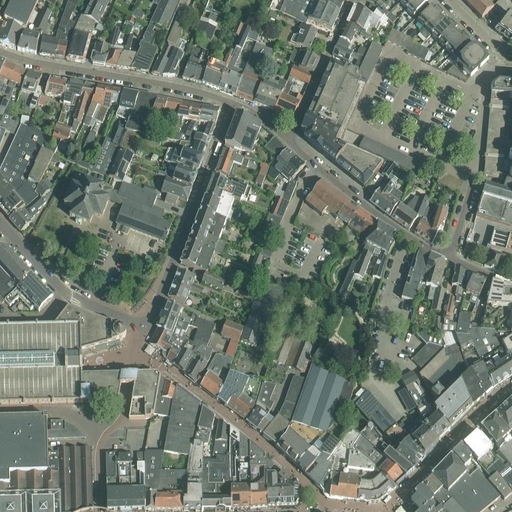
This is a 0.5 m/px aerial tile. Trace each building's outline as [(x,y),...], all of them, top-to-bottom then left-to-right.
[(39,0),(11,0),(4,18),(26,28),(39,0)] [(76,6),(79,0),(68,0),(68,3),(59,26),(66,28),(69,21),(76,6)] [(108,2),(103,0),(92,0),(91,4),(84,17),(95,22),(98,24),(108,2)] [(168,31),(181,0),(160,0),(160,3),(156,11),(150,23),(168,31)] [(228,0),(209,0),(199,24),(216,31),(228,0)] [(331,31),(339,12),(325,5),(313,0),(273,0),(270,9),(306,25),(308,20),(331,31)] [(344,0),(313,0),(325,5),(339,12),(344,0)] [(406,10),(416,0),(402,0),(399,4),(406,10)] [(416,0),(406,10),(413,18),(428,2),(426,0),(416,0)] [(474,10),(483,0),(469,0),(466,3),(474,10)] [(493,7),(486,0),(483,0),(474,10),(482,18),(493,7)] [(424,29),(441,12),(441,11),(436,10),(433,6),(417,22),(424,29)] [(380,22),(384,16),(381,13),(379,11),(378,9),(376,12),(375,14),(373,16),(354,7),(350,15),(346,24),(357,30),(360,31),(362,32),(365,34),(367,30),(369,27),(377,30),(376,31),(377,31),(381,24),(379,23),(379,21),(380,22)] [(36,55),(38,45),(40,37),(40,38),(52,13),(44,10),(35,30),(34,29),(33,33),(31,33),(30,35),(24,33),(21,41),(17,51),(36,55)] [(268,17),(276,21),(279,15),(270,11),(268,17)] [(136,12),(133,17),(142,21),(144,15),(136,12)] [(431,36),(446,20),(443,17),(443,12),(441,12),(424,29),(431,36)] [(511,15),(508,12),(494,31),(511,44),(511,15)] [(174,51),(174,50),(176,46),(188,18),(179,14),(167,42),(169,47),(163,60),(159,58),(152,75),(163,77),(174,51)] [(85,61),(87,52),(95,22),(84,17),(82,16),(77,25),(74,31),(73,34),(66,60),(82,63),(85,61)] [(22,30),(26,28),(4,18),(0,17),(0,45),(15,51),(22,30)] [(115,47),(122,30),(126,23),(116,20),(113,28),(109,47),(112,48),(113,48),(115,47)] [(438,43),(455,26),(455,24),(450,24),(446,20),(431,36),(438,43)] [(64,60),(66,50),(67,43),(68,44),(71,33),(73,34),(74,31),(77,25),(69,21),(66,28),(68,29),(62,42),(59,42),(56,59),(64,60)] [(211,43),(216,31),(199,24),(194,36),(206,41),(211,43)] [(240,39),(245,28),(236,24),(231,35),(240,39)] [(353,38),(357,30),(346,24),(339,39),(340,39),(336,46),(347,51),(353,38)] [(309,51),(317,33),(301,25),(296,36),(294,35),(291,43),(296,45),(300,47),(309,51)] [(68,29),(66,28),(59,26),(55,41),(42,39),(41,46),(39,56),(56,59),(59,42),(62,42),(68,29)] [(445,49),(460,34),(456,31),(456,26),(455,26),(438,43),(445,49)] [(235,97),(241,79),(239,78),(242,71),(234,68),(237,60),(244,45),(247,38),(250,30),(245,28),(240,39),(231,58),(225,73),(224,72),(222,77),(221,79),(223,80),(219,90),(219,91),(235,97)] [(152,37),(154,33),(147,30),(139,49),(136,56),(131,71),(148,74),(157,52),(151,49),(155,38),(152,37)] [(398,33),(395,31),(394,31),(392,30),(387,41),(392,44),(398,33)] [(362,32),(360,36),(372,41),(373,37),(365,34),(362,32)] [(398,46),(403,35),(399,33),(398,33),(392,44),(398,46)] [(451,56),(468,39),(468,38),(464,38),(460,34),(445,49),(451,56)] [(403,49),(408,38),(403,35),(398,46),(403,49)] [(131,71),(136,56),(129,55),(130,49),(132,38),(129,37),(126,48),(123,53),(116,69),(131,71)] [(408,51),(413,43),(414,40),(408,38),(403,49),(408,51)] [(458,62),(473,47),(470,44),(470,39),(468,39),(451,56),(458,62)] [(413,57),(418,45),(413,43),(408,51),(407,54),(413,57)] [(380,57),(383,49),(372,44),(369,51),(368,51),(380,57)] [(105,67),(111,51),(112,48),(109,47),(95,45),(91,62),(93,65),(105,67)] [(253,104),(263,81),(274,53),(256,45),(251,57),(250,56),(241,79),(235,97),(253,104)] [(418,59),(423,48),(418,45),(413,57),(418,59)] [(363,58),(347,51),(336,46),(332,56),(348,63),(351,58),(358,61),(357,63),(360,65),(363,58)] [(474,46),(473,47),(458,62),(446,74),(466,83),(489,60),(474,46)] [(194,82),(201,55),(202,51),(203,49),(198,47),(197,50),(193,49),(190,60),(186,70),(185,69),(182,79),(194,82)] [(365,58),(366,57),(368,51),(369,51),(360,47),(357,54),(365,58)] [(429,51),(423,48),(418,59),(424,62),(429,51)] [(288,63),(294,65),(299,53),(293,50),(288,63)] [(116,69),(123,53),(111,51),(105,67),(116,69)] [(183,55),(174,51),(163,77),(170,78),(174,76),(176,77),(178,73),(179,70),(177,69),(183,55)] [(202,85),(208,65),(204,64),(206,58),(208,53),(202,51),(201,55),(194,82),(202,85)] [(377,62),(380,57),(368,51),(366,57),(377,62)] [(320,61),(318,60),(300,52),(297,59),(302,61),(299,69),(313,75),(320,61)] [(225,73),(231,58),(227,57),(222,67),(223,68),(222,69),(208,64),(208,65),(202,85),(219,91),(219,90),(223,80),(221,79),(222,77),(224,72),(225,73)] [(374,68),(377,62),(366,57),(365,58),(363,62),(374,68)] [(347,130),(367,84),(356,79),(358,74),(332,62),(301,132),(306,134),(304,140),(364,188),(382,166),(341,148),(339,147),(340,144),(341,145),(341,144),(340,143),(347,130)] [(372,73),(374,68),(363,62),(361,68),(372,73)] [(9,82),(15,68),(5,64),(0,76),(0,83),(2,84),(4,79),(9,82)] [(313,75),(299,69),(294,67),(290,76),(299,80),(308,85),(313,75)] [(20,87),(26,73),(15,68),(9,82),(8,85),(14,88),(15,85),(20,87)] [(369,78),(372,73),(361,68),(358,73),(369,78)] [(367,84),(369,78),(358,73),(358,74),(356,79),(367,84)] [(38,86),(42,77),(28,74),(24,83),(21,92),(35,95),(38,87),(38,86)] [(65,99),(69,83),(50,78),(44,94),(61,98),(60,103),(64,104),(65,99)] [(274,112),(281,96),(284,89),(287,83),(280,80),(277,87),(270,84),(263,81),(253,104),(268,110),(273,112),(274,112)] [(2,84),(0,83),(0,93),(11,98),(14,89),(2,84)] [(78,108),(84,86),(69,83),(65,99),(64,104),(78,108)] [(291,84),(287,83),(284,89),(281,96),(274,112),(293,120),(302,98),(294,94),(291,100),(287,98),(292,85),(291,84)] [(488,177),(506,182),(511,184),(511,84),(502,84),(491,93),(484,177),(488,177)] [(88,102),(92,103),(93,100),(94,100),(98,88),(84,86),(78,108),(74,123),(73,125),(72,130),(71,132),(76,134),(80,123),(81,124),(82,124),(88,102)] [(43,89),(38,87),(35,95),(30,108),(36,110),(38,105),(40,98),(43,89)] [(104,102),(107,90),(98,88),(94,100),(93,100),(92,103),(83,125),(89,127),(97,107),(101,108),(104,102)] [(118,102),(121,92),(107,90),(104,102),(101,108),(99,113),(98,113),(95,121),(97,122),(102,124),(111,104),(117,106),(118,102)] [(16,96),(15,95),(10,105),(15,107),(20,93),(18,92),(16,96)] [(138,96),(123,93),(119,110),(116,117),(125,121),(124,123),(127,124),(128,122),(129,122),(131,118),(132,116),(133,113),(138,96)] [(157,99),(138,96),(133,113),(132,116),(131,118),(129,122),(128,122),(127,124),(124,123),(122,128),(119,126),(113,142),(107,157),(116,161),(119,153),(123,143),(140,146),(159,150),(161,139),(157,138),(151,137),(144,136),(151,119),(157,99)] [(40,98),(38,105),(44,106),(47,100),(40,98)] [(4,99),(0,107),(6,110),(9,101),(4,99)] [(162,121),(168,101),(157,99),(151,119),(162,121)] [(177,119),(181,104),(168,101),(162,121),(159,131),(166,132),(169,123),(174,124),(175,119),(177,119)] [(187,121),(192,106),(181,104),(177,119),(173,135),(171,141),(179,142),(182,135),(179,134),(182,120),(187,121)] [(198,123),(203,108),(192,106),(187,121),(191,121),(186,133),(187,133),(183,142),(187,143),(189,138),(191,135),(196,122),(198,123)] [(219,111),(203,108),(198,123),(203,124),(203,126),(207,127),(206,129),(206,131),(212,134),(215,126),(219,111)] [(61,113),(57,124),(63,126),(67,115),(61,113)] [(237,114),(232,126),(258,135),(261,126),(237,114)] [(0,129),(6,131),(10,121),(11,118),(4,115),(0,123),(0,129)] [(50,163),(54,156),(61,141),(56,139),(52,147),(51,146),(48,153),(46,152),(47,149),(44,147),(49,136),(28,128),(10,121),(6,131),(16,136),(0,170),(0,209),(9,220),(25,206),(27,208),(38,198),(36,195),(38,194),(36,191),(41,181),(50,163)] [(67,144),(71,132),(72,130),(63,126),(57,124),(53,138),(56,139),(61,141),(67,144)] [(254,146),(258,135),(232,126),(225,145),(234,148),(248,153),(246,158),(256,162),(251,154),(254,146)] [(207,147),(212,134),(206,131),(205,134),(202,133),(201,138),(196,136),(194,140),(189,138),(187,143),(193,143),(194,142),(207,147)] [(91,144),(95,134),(90,132),(89,133),(86,142),(91,144)] [(171,141),(173,135),(159,132),(157,138),(161,139),(165,140),(171,141)] [(279,156),(286,148),(274,137),(267,145),(264,148),(271,154),(271,164),(277,158),(279,156)] [(364,151),(369,140),(364,137),(359,149),(364,151)] [(76,166),(109,179),(116,161),(107,157),(113,142),(106,139),(94,168),(78,161),(76,166)] [(370,154),(375,142),(369,140),(364,151),(370,154)] [(189,153),(203,159),(207,147),(194,142),(193,143),(187,143),(183,142),(181,142),(178,150),(174,148),(172,152),(173,152),(182,155),(183,152),(189,154),(189,153)] [(375,156),(380,145),(375,142),(370,154),(375,156)] [(123,143),(119,153),(133,156),(133,157),(136,158),(140,146),(123,143)] [(236,155),(232,153),(234,148),(225,145),(223,150),(220,158),(226,160),(225,162),(232,165),(233,164),(240,167),(241,166),(244,168),(247,162),(235,157),(236,155)] [(381,159),(386,147),(380,145),(375,156),(381,159)] [(386,161),(391,150),(386,147),(381,159),(386,161)] [(280,175),(296,158),(287,150),(280,157),(276,161),(279,164),(274,169),(272,167),(268,177),(277,185),(278,179),(277,178),(280,175)] [(392,164),(397,152),(391,150),(386,161),(390,163),(392,164)] [(173,152),(169,164),(188,171),(197,175),(203,159),(189,153),(189,154),(183,152),(182,155),(173,152)] [(397,166),(402,155),(397,152),(392,164),(397,166)] [(116,161),(109,179),(122,184),(133,157),(133,156),(119,153),(116,161)] [(402,169),(408,157),(402,155),(397,166),(402,169)] [(54,156),(50,163),(54,165),(59,163),(61,159),(54,156)] [(408,171),(413,160),(408,157),(402,169),(408,171)] [(69,158),(67,163),(76,166),(78,161),(69,158)] [(229,173),(232,165),(225,162),(226,160),(220,158),(215,173),(224,176),(228,178),(234,180),(235,176),(229,173)] [(293,180),(305,166),(296,158),(280,175),(277,178),(278,179),(281,181),(283,179),(289,184),(282,199),(289,202),(296,185),(297,183),(293,180)] [(413,174),(419,162),(413,160),(408,171),(413,174)] [(419,180),(425,166),(419,162),(413,174),(412,177),(419,180)] [(389,178),(397,166),(392,164),(390,163),(382,174),(389,178)] [(257,174),(259,174),(265,177),(269,167),(261,164),(257,174)] [(164,175),(163,178),(166,179),(192,188),(197,175),(188,171),(187,172),(168,165),(164,175)] [(442,187),(447,175),(441,173),(436,184),(442,187)] [(261,186),(265,177),(259,174),(255,184),(261,186)] [(232,183),(224,179),(215,175),(213,178),(205,199),(218,204),(222,195),(234,200),(233,200),(240,203),(241,199),(246,201),(251,189),(238,185),(237,187),(231,185),(232,183)] [(447,189),(453,178),(447,175),(442,187),(447,189)] [(101,219),(105,210),(109,199),(112,191),(104,187),(84,179),(84,180),(76,176),(72,185),(72,184),(64,205),(73,208),(69,216),(77,219),(76,222),(81,225),(82,221),(90,224),(93,216),(101,219)] [(394,188),(395,187),(394,187),(398,181),(392,177),(389,182),(386,180),(370,202),(380,210),(395,189),(394,188)] [(463,183),(453,178),(447,189),(458,194),(463,183)] [(187,202),(192,188),(166,179),(159,200),(166,203),(175,206),(178,199),(187,202)] [(42,199),(50,191),(41,181),(36,191),(38,194),(36,195),(38,198),(27,208),(25,206),(9,220),(21,233),(28,226),(32,223),(30,222),(33,219),(34,220),(32,218),(39,212),(38,210),(46,203),(42,199)] [(338,217),(349,202),(332,189),(322,181),(305,203),(322,216),(324,214),(327,210),(338,217)] [(511,227),(511,184),(506,182),(503,190),(485,185),(485,186),(482,197),(480,197),(480,198),(481,198),(479,207),(478,207),(477,209),(478,209),(476,217),(511,227)] [(119,194),(112,191),(109,199),(123,205),(116,224),(117,225),(115,231),(119,232),(119,233),(123,235),(123,234),(127,236),(130,230),(164,243),(171,225),(160,221),(164,211),(172,214),(154,207),(158,197),(149,194),(143,191),(123,184),(119,194)] [(266,193),(274,196),(276,190),(269,187),(266,193)] [(390,217),(399,203),(401,204),(403,195),(399,192),(395,189),(380,210),(390,217)] [(226,221),(233,200),(234,200),(222,195),(218,204),(205,199),(200,211),(226,221)] [(426,207),(427,206),(429,200),(421,196),(420,199),(415,197),(414,199),(413,201),(410,203),(408,205),(406,208),(406,209),(401,205),(391,218),(409,231),(418,218),(421,220),(426,207)] [(282,220),(289,202),(282,199),(278,197),(271,215),(273,216),(282,220)] [(377,222),(360,210),(349,202),(338,217),(349,225),(348,227),(367,241),(377,224),(377,222)] [(423,240),(432,224),(427,222),(432,211),(426,207),(421,220),(414,234),(423,240)] [(218,241),(219,240),(226,221),(200,211),(193,231),(218,241)] [(439,229),(442,231),(447,214),(436,211),(432,224),(423,240),(432,245),(439,229)] [(270,215),(266,225),(279,229),(282,221),(282,220),(273,216),(271,215),(270,215)] [(382,253),(372,279),(382,281),(388,256),(391,250),(394,244),(391,242),(395,235),(377,224),(367,241),(365,244),(366,246),(359,264),(354,276),(363,279),(375,249),(382,253)] [(218,241),(193,231),(189,243),(214,253),(222,256),(226,243),(219,240),(218,241)] [(511,235),(503,233),(500,242),(479,234),(479,235),(469,231),(465,242),(491,251),(511,256),(511,235)] [(273,237),(268,236),(265,245),(270,247),(273,237)] [(0,303),(2,304),(5,302),(31,276),(0,241),(0,303)] [(214,253),(189,243),(181,265),(206,274),(214,253)] [(273,251),(264,248),(261,256),(270,260),(273,251)] [(422,284),(431,255),(417,249),(407,280),(422,284)] [(511,262),(511,256),(491,251),(484,267),(499,273),(504,261),(511,262)] [(438,290),(446,262),(431,255),(422,284),(438,290)] [(270,286),(276,269),(275,269),(267,266),(240,342),(256,347),(261,333),(272,336),(289,287),(279,283),(277,289),(270,286)] [(261,278),(264,270),(253,267),(250,274),(253,275),(251,281),(248,280),(246,288),(257,292),(259,284),(257,283),(259,277),(261,278)] [(463,295),(466,282),(467,272),(456,267),(452,286),(457,287),(455,296),(459,297),(459,301),(461,301),(462,295),(463,295)] [(194,277),(187,275),(178,271),(173,284),(190,290),(189,291),(203,297),(204,295),(202,294),(202,293),(204,293),(205,291),(192,285),(194,277)] [(225,283),(205,275),(201,284),(221,292),(225,283)] [(479,299),(486,281),(474,275),(466,293),(479,299)] [(53,298),(31,276),(5,302),(16,313),(25,304),(30,310),(34,307),(39,312),(53,298)] [(419,294),(422,284),(407,280),(404,289),(419,294)] [(511,289),(492,283),(489,293),(482,325),(472,324),(472,329),(480,330),(498,332),(498,334),(511,334),(511,289)] [(185,304),(189,291),(190,290),(173,284),(168,298),(177,301),(185,304)] [(255,295),(238,289),(236,295),(253,301),(255,295)] [(344,299),(347,291),(341,289),(338,296),(344,299)] [(416,304),(419,294),(404,289),(401,299),(416,304)] [(440,313),(445,294),(435,291),(430,311),(440,313)] [(455,335),(457,323),(449,321),(453,299),(446,298),(442,318),(438,318),(437,333),(442,333),(454,335),(455,335)] [(318,305),(308,302),(304,318),(313,321),(318,305)] [(182,310),(175,307),(166,304),(162,315),(188,325),(190,322),(191,320),(179,315),(182,310)] [(0,404),(83,403),(83,401),(88,401),(88,403),(118,402),(120,386),(121,386),(122,376),(122,375),(120,375),(109,375),(107,375),(95,376),(95,375),(94,375),(94,376),(82,376),(82,372),(82,370),(81,363),(81,358),(82,358),(82,356),(81,356),(81,352),(82,352),(93,348),(93,349),(95,348),(106,345),(108,345),(108,344),(120,341),(121,341),(123,340),(125,338),(125,336),(126,334),(125,332),(124,330),(122,329),(120,328),(121,328),(119,327),(113,325),(111,324),(111,325),(107,323),(106,322),(94,318),(92,317),(86,315),(85,314),(85,315),(80,313),(81,313),(79,312),(69,309),(68,308),(67,309),(67,310),(60,318),(59,319),(54,326),(0,327),(0,404)] [(508,358),(500,341),(492,340),(492,337),(497,337),(498,334),(498,332),(480,330),(472,329),(469,329),(471,315),(459,313),(457,323),(455,335),(468,335),(486,373),(494,390),(511,377),(511,364),(509,358),(508,358)] [(188,325),(162,315),(157,328),(158,329),(172,336),(182,339),(184,333),(186,334),(189,326),(188,326),(188,325)] [(215,325),(201,320),(192,317),(191,320),(190,322),(188,325),(188,326),(189,326),(190,327),(198,330),(194,339),(203,342),(208,344),(215,325)] [(244,328),(226,322),(221,336),(239,342),(244,328)] [(188,341),(182,339),(172,336),(158,329),(150,345),(163,352),(163,354),(163,355),(164,356),(164,357),(165,358),(167,359),(167,360),(174,365),(174,364),(178,357),(182,350),(184,348),(187,343),(188,341)] [(318,346),(284,333),(273,361),(307,374),(318,346)] [(464,362),(458,345),(454,335),(442,333),(441,340),(442,340),(443,348),(445,359),(450,357),(451,358),(456,372),(460,383),(471,409),(479,402),(484,398),(475,381),(465,366),(466,366),(464,362)] [(511,334),(498,334),(497,337),(492,337),(492,340),(500,341),(508,358),(509,358),(511,364),(511,334)] [(486,373),(468,335),(455,335),(454,335),(458,345),(464,362),(466,366),(465,366),(475,381),(484,398),(492,391),(494,390),(486,373)] [(184,372),(192,357),(196,352),(197,353),(202,345),(203,342),(194,339),(193,343),(188,341),(187,343),(184,348),(182,350),(178,357),(174,364),(184,372)] [(196,384),(204,370),(209,360),(212,351),(206,349),(208,344),(203,342),(202,345),(197,353),(196,352),(192,357),(184,372),(185,374),(184,375),(196,384)] [(451,429),(454,426),(471,409),(460,383),(456,372),(451,358),(450,357),(445,359),(443,348),(428,344),(412,360),(423,371),(419,375),(427,389),(432,394),(431,395),(433,398),(431,399),(428,400),(433,409),(434,408),(435,409),(434,410),(437,416),(439,419),(440,418),(443,421),(442,422),(449,429),(450,430),(451,429)] [(218,401),(230,374),(230,372),(228,372),(233,359),(227,357),(225,356),(224,358),(216,355),(207,372),(204,370),(196,384),(218,401)] [(308,375),(290,426),(285,437),(277,447),(276,448),(296,467),(327,433),(345,412),(354,387),(348,383),(349,380),(335,373),(334,376),(311,365),(308,375)] [(388,369),(387,373),(386,375),(396,378),(398,373),(388,369)] [(285,437),(290,426),(308,375),(297,372),(295,377),(292,378),(284,403),(278,416),(271,425),(265,420),(257,430),(264,436),(265,434),(273,440),(272,442),(277,447),(285,437)] [(439,441),(450,430),(449,429),(442,422),(443,421),(440,418),(439,419),(437,416),(434,410),(435,409),(434,408),(433,409),(428,400),(412,372),(400,379),(405,388),(409,396),(415,406),(421,418),(439,441)] [(130,375),(122,375),(122,376),(121,386),(128,386),(134,386),(136,375),(136,374),(130,375)] [(153,415),(160,377),(159,376),(157,375),(156,374),(147,374),(146,374),(137,375),(137,374),(136,374),(136,375),(134,386),(129,420),(150,419),(151,415),(153,415)] [(230,410),(243,391),(249,380),(245,379),(246,377),(243,376),(242,378),(230,374),(218,401),(230,410)] [(173,400),(176,389),(160,377),(153,415),(170,418),(172,407),(173,400)] [(239,417),(250,402),(255,405),(261,385),(249,380),(243,391),(230,410),(239,417)] [(257,430),(265,420),(268,416),(274,403),(269,401),(276,386),(264,382),(256,407),(258,408),(253,415),(247,423),(257,430)] [(200,407),(176,389),(173,400),(172,407),(170,418),(164,453),(189,457),(190,451),(191,443),(191,442),(198,416),(200,407)] [(425,457),(424,456),(404,433),(393,422),(367,393),(365,396),(354,406),(363,416),(366,413),(370,417),(370,418),(380,429),(380,428),(381,429),(378,432),(394,444),(390,449),(393,451),(390,453),(414,472),(425,457)] [(511,399),(495,415),(510,433),(511,435),(511,399)] [(246,422),(252,414),(252,412),(255,405),(250,402),(239,417),(246,422)] [(208,445),(212,427),(215,417),(202,408),(194,443),(203,444),(208,445)] [(510,433),(495,415),(481,428),(488,436),(499,450),(496,454),(507,464),(511,470),(511,438),(508,435),(510,433)] [(0,511),(84,511),(91,511),(92,511),(93,511),(93,509),(91,448),(90,448),(90,449),(85,449),(58,450),(58,449),(57,449),(58,455),(47,455),(47,421),(43,417),(0,418),(0,511)] [(424,456),(439,441),(421,418),(404,433),(424,456)] [(227,437),(227,427),(219,420),(217,430),(213,457),(217,457),(226,457),(226,452),(222,451),(222,442),(227,442),(227,437)] [(63,431),(62,421),(51,421),(51,431),(63,431)] [(390,453),(379,442),(382,440),(373,427),(372,426),(371,426),(370,426),(368,427),(360,435),(367,442),(388,462),(406,479),(414,472),(390,453)] [(351,448),(360,435),(351,428),(340,444),(329,458),(333,460),(331,475),(330,478),(323,491),(324,492),(325,494),(328,498),(331,498),(370,504),(375,504),(379,503),(396,487),(394,485),(379,471),(351,448)] [(239,436),(230,429),(229,439),(230,448),(230,457),(230,459),(230,491),(230,496),(231,511),(240,510),(239,460),(239,436)] [(493,449),(477,432),(461,446),(468,454),(491,480),(497,474),(511,495),(511,494),(511,470),(507,464),(504,467),(499,460),(490,451),(493,449)] [(329,458),(340,444),(327,433),(296,467),(305,475),(322,455),(329,458)] [(388,462),(367,442),(360,435),(351,448),(379,471),(394,485),(396,487),(406,479),(388,462)] [(249,459),(249,443),(249,444),(239,436),(239,460),(240,510),(250,510),(250,490),(250,473),(249,459)] [(202,491),(203,461),(203,444),(194,443),(191,443),(190,451),(189,457),(187,472),(187,477),(187,491),(186,491),(186,500),(183,499),(183,511),(201,511),(202,491)] [(267,508),(267,489),(266,484),(267,476),(267,459),(263,459),(263,456),(254,448),(255,448),(249,443),(249,459),(250,473),(265,473),(265,484),(258,489),(250,490),(250,510),(267,508)] [(460,448),(451,456),(465,470),(467,469),(472,475),(478,470),(469,460),(470,459),(460,448)] [(144,453),(144,465),(144,479),(145,509),(145,511),(154,511),(157,493),(160,473),(161,472),(163,452),(145,452),(144,453)] [(145,509),(144,479),(144,465),(137,465),(137,468),(131,468),(131,454),(106,454),(106,511),(107,511),(108,510),(145,509)] [(331,475),(333,460),(329,458),(322,455),(305,475),(323,491),(330,478),(331,475)] [(465,470),(451,456),(432,476),(443,488),(439,492),(449,502),(452,498),(455,501),(464,511),(482,511),(501,497),(490,486),(487,483),(488,482),(485,478),(478,470),(472,475),(467,469),(465,470)] [(231,511),(230,496),(230,491),(230,459),(230,457),(226,457),(217,457),(216,462),(203,461),(202,491),(201,511),(231,511)] [(282,501),(281,488),(280,481),(274,475),(274,468),(277,468),(267,459),(267,476),(266,484),(267,489),(267,508),(280,508),(279,501),(282,501)] [(294,484),(277,468),(274,468),(274,475),(280,481),(280,478),(287,485),(287,488),(281,488),(282,501),(279,501),(280,508),(296,507),(298,504),(298,486),(294,483),(294,484)] [(187,491),(187,477),(187,472),(161,472),(160,473),(157,493),(154,511),(183,511),(183,499),(186,500),(186,491),(187,491)] [(488,482),(487,483),(490,486),(501,497),(504,501),(511,495),(497,474),(491,480),(488,482)] [(443,488),(432,476),(424,484),(421,487),(421,488),(442,509),(443,510),(444,511),(445,511),(464,511),(455,501),(452,498),(449,502),(439,492),(443,488)] [(442,509),(421,488),(414,495),(412,501),(412,502),(411,502),(411,503),(411,504),(411,505),(412,506),(412,511),(443,511),(444,511),(443,510),(442,509)]
